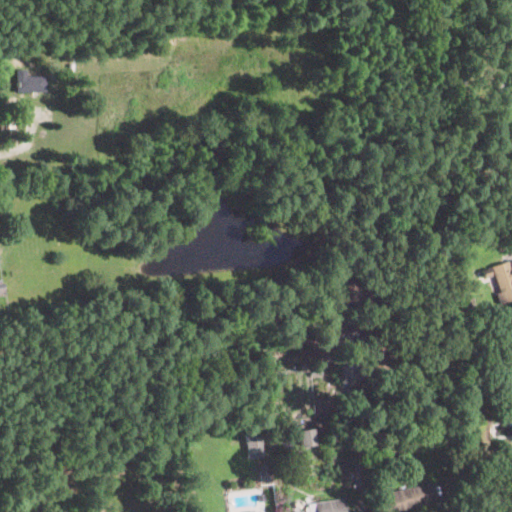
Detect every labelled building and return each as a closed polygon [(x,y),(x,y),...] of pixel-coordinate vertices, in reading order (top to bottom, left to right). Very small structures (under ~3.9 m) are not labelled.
[(45,92),(16,93),(16,76),(45,75),(45,92)] [(489,185),(479,190),(477,185),(486,181),(489,185)] [(508,262),(511,268),(511,267),(511,300),(499,305),(496,294),(500,293),(492,267),(508,262)] [(492,277),(484,279),(482,271),(489,268),(492,277)] [(335,349),(331,321),(352,317),(356,346),(335,349)] [(407,429),(396,432),(393,424),(405,421),(407,429)] [(341,435),(326,436),(325,425),(341,424),(341,435)] [(316,445),(301,448),(298,431),(313,429),(316,445)] [(265,454),(248,457),(245,433),(261,431),(265,454)] [(293,447),(283,448),(281,434),(291,433),(293,447)] [(511,479),(496,480),(496,459),(497,459),(511,459),(511,479)] [(123,472),(116,473),(115,463),(121,462),(123,472)] [(264,465),(265,471),(268,470),(269,480),(260,482),(258,472),(259,471),(258,466),(264,465)] [(71,499),(61,500),(58,472),(77,470),(79,498),(71,499)] [(121,491),(115,492),(111,476),(117,474),(121,491)] [(404,511),(384,511),(381,495),(429,484),(433,503),(403,509),(404,511)] [(308,511),(308,505),(315,504),(315,503),(344,499),(346,511),(308,511)]
